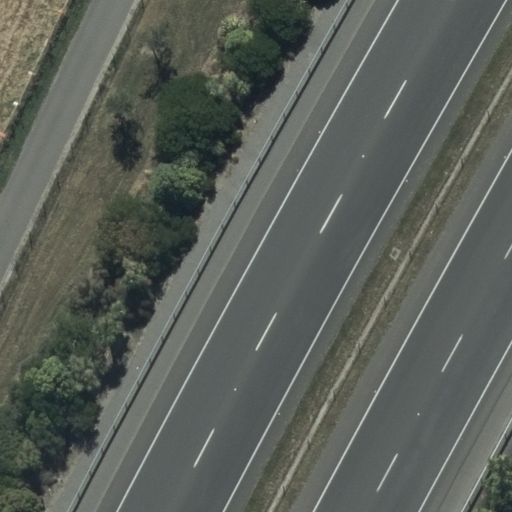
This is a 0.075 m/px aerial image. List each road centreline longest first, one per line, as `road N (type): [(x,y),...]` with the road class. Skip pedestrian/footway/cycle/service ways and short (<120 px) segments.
road 1 (motorway): [(170,511),(451,0)]
road 2 (motorway): [(511,249),(367,511)]
